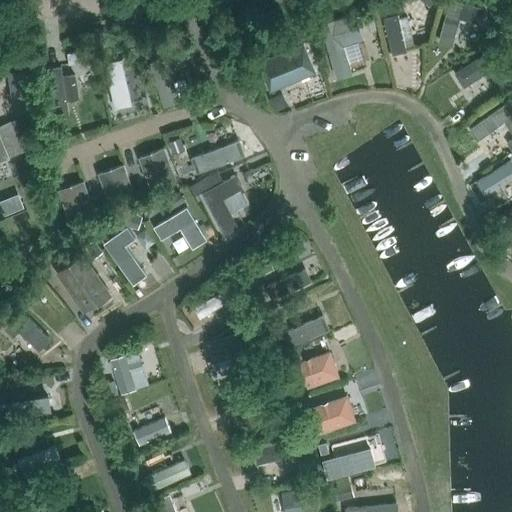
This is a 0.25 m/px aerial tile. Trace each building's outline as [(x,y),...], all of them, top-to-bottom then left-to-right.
[(479,23),(484,7),(457,0),(448,0),(438,41),(452,45),(460,18),(479,23)] [(487,0),(486,6),(497,9),(499,0),(487,0)] [(354,11),(319,21),(335,77),(351,72),(343,44),(363,38),(354,11)] [(390,15),(396,52),(415,49),(409,12),(390,15)] [(269,91),(316,72),(304,42),(257,61),(269,91)] [(121,50),(123,59),(139,56),(137,46),(121,50)] [(182,46),(166,53),(169,62),(186,55),(182,46)] [(493,79),(508,69),(492,47),(454,73),(464,87),(488,72),(493,79)] [(68,53),(69,65),(90,63),(88,51),(68,53)] [(125,59),(109,64),(121,108),(138,103),(125,59)] [(63,75),(62,66),(54,65),(46,68),(53,118),(61,118),(69,115),(67,100),(73,100),(79,98),(75,74),(68,73),(63,75)] [(511,84),(505,74),(494,81),(502,93),(511,86),(511,84)] [(11,94),(12,105),(34,102),(32,91),(11,94)] [(511,105),(508,100),(469,129),(477,141),(504,121),(511,132),(511,105)] [(0,159),(27,149),(16,119),(0,125),(0,159)] [(180,137),(167,141),(172,153),(184,149),(180,137)] [(199,170),(249,154),(244,139),(194,155),(199,170)] [(151,188),(177,178),(164,146),(138,157),(151,188)] [(109,204),(135,195),(124,163),(98,172),(109,204)] [(218,171),(190,186),(195,195),(201,192),(222,181),(223,180),(218,171)] [(223,197),(243,187),(236,173),(223,180),(222,181),(201,192),(224,234),(238,226),(223,197)] [(69,221),(95,212),(84,179),(58,188),(69,221)] [(179,191),(164,200),(171,209),(185,200),(179,191)] [(0,199),(0,215),(23,206),(18,193),(0,199)] [(192,248),(207,239),(187,206),(154,226),(161,240),(180,228),(192,248)] [(126,211),(121,224),(138,229),(142,216),(126,211)] [(135,238),(127,226),(126,226),(103,243),(133,285),(147,275),(126,245),(135,238)] [(94,257),(103,251),(90,231),(80,238),(94,257)] [(98,305),(113,295),(84,252),(56,272),(83,312),(96,303),(98,305)] [(275,294),(312,282),(305,260),(268,272),(275,294)] [(260,264),(251,268),(254,277),(264,273),(260,264)] [(196,303),(203,316),(229,302),(222,288),(196,303)] [(280,306),(266,311),(271,325),(286,320),(280,306)] [(32,308),(7,323),(29,357),(53,341),(32,308)] [(243,309),(237,312),(241,319),(247,315),(243,309)] [(328,313),(300,324),(306,340),(334,329),(328,313)] [(257,317),(249,317),(250,325),(258,325),(257,317)] [(213,362),(253,350),(246,329),(207,342),(213,362)] [(298,346),(279,353),(284,366),(303,359),(298,346)] [(142,347),(114,356),(125,391),(153,382),(142,347)] [(251,354),(256,367),(269,362),(265,349),(251,354)] [(298,391),(340,376),(331,350),(289,364),(298,391)] [(280,376),(268,381),(272,389),(283,384),(280,376)] [(118,393),(114,380),(103,383),(107,396),(118,393)] [(315,404),(311,392),(300,396),(304,408),(315,404)] [(47,394),(0,400),(0,418),(50,411),(47,394)] [(315,435),(357,421),(348,394),(306,408),(315,435)] [(112,401),(116,412),(129,407),(125,395),(112,401)] [(140,440),(171,427),(165,415),(134,428),(140,440)] [(18,428),(0,435),(0,439),(3,448),(23,441),(18,428)] [(306,438),(297,441),(302,461),(311,459),(306,438)] [(22,473),(65,457),(60,443),(17,459),(22,473)] [(371,446),(324,459),(329,476),(376,464),(371,446)] [(152,490),(196,470),(189,456),(146,476),(152,490)] [(135,459),(125,464),(129,473),(139,468),(135,459)] [(334,487),(337,500),(354,496),(350,483),(334,487)] [(284,511),(314,511),(323,511),(318,485),(281,491),(284,511)] [(348,511),(403,511),(403,501),(349,503),(348,511)]
